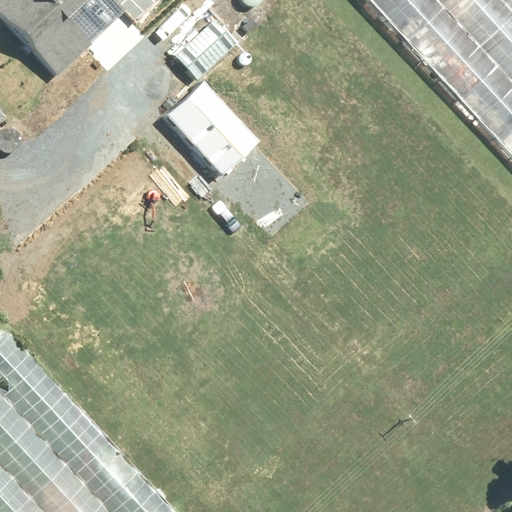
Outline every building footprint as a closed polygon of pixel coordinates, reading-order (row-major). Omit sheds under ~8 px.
[(0,0),(0,34),(49,85),(89,46),(67,24),(90,0),(0,0)] [(511,0),(352,0),(511,180),(511,0)] [(210,21),(166,59),(189,86),(233,48),(210,21)] [(15,225),(0,239),(0,274),(217,509),(358,379),(140,143),(32,243),(15,225)] [(169,511),(0,332),(0,511),(169,511)]
